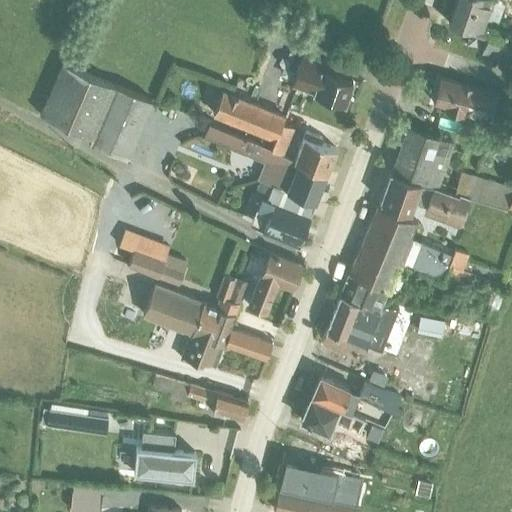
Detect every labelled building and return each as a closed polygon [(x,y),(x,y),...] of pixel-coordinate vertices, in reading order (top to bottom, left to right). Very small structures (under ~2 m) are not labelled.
[(481,49),(511,60),(511,57),(511,31),(484,22),(491,0),(455,0),(448,22),(486,35),(481,49)] [(303,53),(292,84),(298,86),(345,102),(353,79),(323,68),(326,61),(303,53)] [(64,62),(42,113),(92,135),(89,140),(128,156),(151,99),(64,62)] [(440,77),(434,100),(447,104),(446,108),(460,112),(465,114),(467,102),(490,109),(494,91),(484,88),(449,78),(440,77)] [(275,139),(283,120),(285,115),(224,88),(213,113),(275,139)] [(272,147),(284,152),(295,125),(283,120),(275,139),(272,147)] [(284,152),(272,147),(269,146),(210,122),(204,135),(240,149),(268,160),(279,164),(276,171),(279,173),(275,183),(298,193),(317,200),(323,184),(323,182),(328,172),(295,157),(284,152)] [(391,170),(439,187),(455,141),(449,139),(408,124),(402,142),(391,170)] [(295,157),(328,172),(331,163),(337,147),(321,141),(323,136),(306,130),(295,157)] [(268,160),(240,149),(240,151),(265,161),(258,177),(261,178),(273,183),(275,183),(279,173),(276,171),(279,164),(268,160)] [(439,187),(391,170),(381,200),(412,211),(416,199),(424,202),(428,204),(424,213),(459,226),(471,195),(459,191),(458,194),(454,193),(439,187)] [(459,191),(471,195),(508,207),(511,195),(511,185),(462,171),(454,193),(458,194),(459,191)] [(273,183),(261,178),(257,188),(269,192),(273,183)] [(298,193),(275,183),(273,183),(269,192),(266,198),(264,197),(255,217),(253,220),(299,243),(306,227),(307,224),(311,214),(317,200),(298,193)] [(340,294),(380,309),(382,302),(384,303),(390,288),(401,261),(411,235),(417,220),(378,204),(357,254),(340,294)] [(164,263),(184,271),(188,259),(167,251),(171,243),(125,227),(119,243),(135,249),(165,260),(164,263)] [(411,235),(401,261),(408,264),(467,290),(474,273),(463,268),(470,253),(455,246),(453,253),(411,235)] [(165,260),(135,249),(129,264),(179,283),(184,271),(164,263),(165,260)] [(270,251),(249,303),(264,310),(266,311),(278,280),(294,287),(303,264),(293,260),(270,251)] [(401,261),(390,288),(398,291),(408,264),(401,261)] [(228,298),(235,277),(225,274),(217,295),(219,295),(215,305),(155,282),(143,314),(189,331),(180,356),(201,364),(204,360),(216,364),(224,341),(231,325),(240,302),(228,298)] [(228,298),(240,302),(248,282),(235,277),(228,298)] [(489,282),(477,312),(494,319),(506,289),(489,282)] [(380,309),(340,294),(323,339),(343,347),(347,335),(362,343),(371,319),(375,320),(378,315),(380,317),(374,333),(406,346),(416,321),(385,307),(384,310),(380,309)] [(421,314),(418,330),(442,335),(445,319),(421,314)] [(231,325),(224,341),(267,357),(273,341),(231,325)] [(360,389),(358,393),(393,409),(399,395),(400,394),(382,386),(388,373),(370,365),(364,379),(360,388),(360,389)] [(155,373),(152,383),(173,389),(171,396),(185,400),(187,394),(216,400),(213,408),(215,408),(214,412),(226,416),(227,412),(244,416),(249,399),(155,373)] [(333,403),(350,411),(358,393),(360,389),(360,388),(352,384),(349,386),(321,374),(312,394),(333,403)] [(333,403),(312,394),(302,418),(307,421),(331,431),(335,420),(364,433),(367,427),(363,425),(366,418),(364,417),(350,411),(333,403)] [(43,405),(41,420),(107,430),(109,415),(43,405)] [(374,422),(366,435),(378,440),(385,427),(374,422)] [(137,445),(135,470),(194,477),(196,451),(173,449),(176,432),(144,429),(142,445),(137,445)] [(339,487),(342,476),(325,471),(322,483),(339,487)] [(74,483),(71,507),(100,510),(103,486),(74,483)] [(279,486),(274,507),(292,511),(306,511),(307,509),(321,511),(357,511),(360,504),(279,486)] [(111,508),(147,509),(148,492),(111,491),(111,508)]
